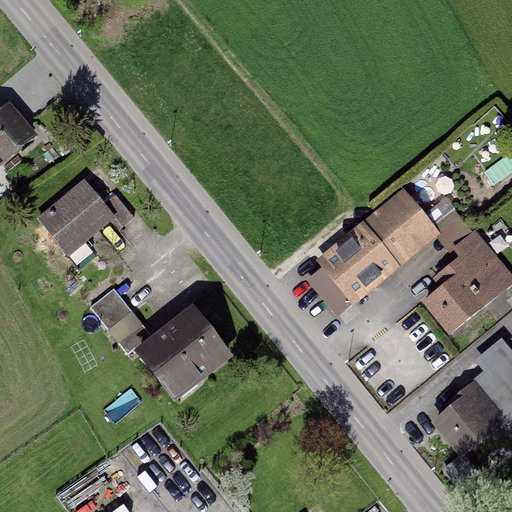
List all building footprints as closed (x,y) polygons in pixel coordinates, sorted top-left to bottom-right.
[(0,162),(29,139),(16,125),(21,121),(14,113),(10,117),(5,112),(0,116),(0,162)] [(120,229),(132,220),(113,197),(101,206),(84,185),(37,223),(64,257),(111,218),(120,229)] [(432,232),(431,230),(404,197),(319,267),(321,271),(308,282),(336,316),(350,304),(348,301),(432,232)] [(510,284),(471,236),(453,251),(460,259),(435,280),(443,289),(425,304),(449,334),(510,284)] [(107,333),(130,314),(112,291),(88,309),(107,333)] [(225,357),(191,314),(137,356),(167,394),(191,375),(196,381),(225,357)] [(125,356),(149,338),(139,326),(116,345),(125,356)] [(480,359),(489,369),(509,353),(500,343),(480,359)] [(511,415),(511,355),(511,354),(447,404),(453,412),(435,427),(459,458),(511,415)]
